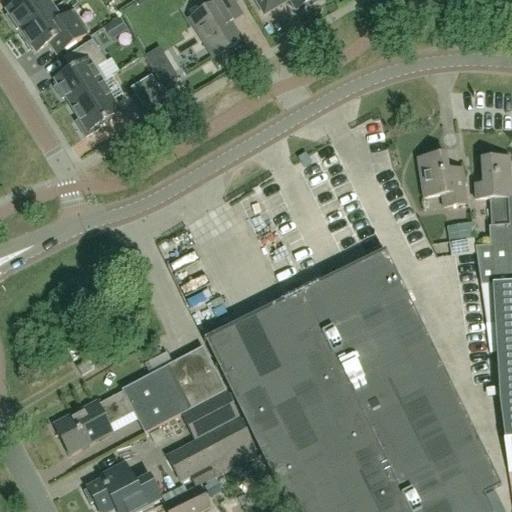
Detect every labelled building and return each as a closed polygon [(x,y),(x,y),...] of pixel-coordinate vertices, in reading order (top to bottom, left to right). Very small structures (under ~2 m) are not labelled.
[(21,33),(53,10),(46,0),(22,0),(6,12),(9,16),(6,18),(16,32),(19,30),(21,33)] [(214,60),(242,42),(232,26),(243,19),(230,0),(205,0),(202,2),(207,11),(190,21),(214,60)] [(254,0),(264,17),(290,1),(296,12),(307,5),(309,8),(323,0),(322,0),(254,0)] [(58,17),(53,10),(21,33),(36,54),(49,45),(57,56),(89,34),(74,12),(66,18),(58,17)] [(120,19),(110,26),(117,36),(127,29),(120,19)] [(68,104),(105,82),(97,69),(106,64),(93,42),(70,56),(77,68),(54,82),(58,88),(55,90),(61,101),(65,99),(68,104)] [(177,77),(168,63),(153,72),(162,87),(177,77)] [(139,104),(160,92),(151,77),(130,90),(139,104)] [(106,82),(105,82),(68,104),(79,122),(76,124),(85,140),(99,131),(97,128),(120,115),(101,85),(106,82)] [(311,165),(305,155),(298,159),(304,169),(311,165)] [(446,157),(419,162),(425,200),(442,198),(444,210),(467,206),(463,182),(451,184),(446,157)] [(511,464),(511,199),(509,160),(481,162),(483,187),(475,188),(476,203),(490,202),(492,230),(489,230),(490,248),(475,249),(487,319),(494,318),(499,400),(505,441),(507,465),(511,464)] [(344,225),(304,242),(319,279),(339,271),(333,257),(344,253),(339,241),(349,237),(344,225)] [(473,240),(471,225),(447,229),(450,244),(473,240)] [(388,255),(301,298),(406,511),(493,511),(486,497),(485,495),(502,487),(401,282),(388,255)] [(406,511),(301,298),(206,344),(221,373),(288,511),(406,511)] [(67,354),(73,363),(85,355),(79,346),(67,354)] [(182,417),(224,395),(226,393),(203,349),(121,393),(122,394),(97,407),(97,406),(54,428),(69,456),(111,434),(108,428),(133,415),(145,437),(182,417)] [(144,372),(164,362),(161,355),(141,364),(144,372)] [(82,378),(95,371),(89,362),(77,369),(82,378)] [(224,395),(182,417),(195,443),(167,458),(181,485),(190,481),(195,491),(257,459),(252,448),(224,395)] [(88,491),(84,493),(91,505),(94,503),(98,511),(112,511),(116,510),(116,511),(140,511),(161,501),(149,478),(135,486),(124,465),(110,473),(112,476),(87,489),(88,491)] [(216,483),(203,489),(208,500),(222,494),(216,483)] [(199,489),(164,507),(166,511),(206,511),(210,510),(199,489)]
